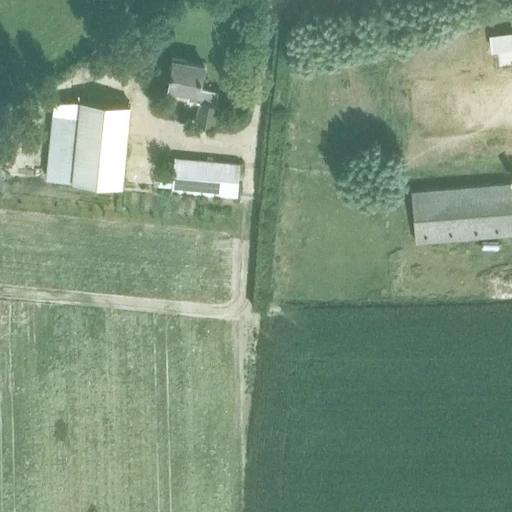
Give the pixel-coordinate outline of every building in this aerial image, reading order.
[(486,46),(511,43),(511,26),(484,30),(486,46)] [(174,59),(168,87),(190,92),(188,100),(202,103),(197,122),(212,125),(216,106),(214,106),(217,93),(198,89),(203,65),(174,59)] [(131,81),(140,77),(133,61),(124,66),(131,81)] [(511,70),(408,79),(412,132),(511,123),(511,70)] [(54,114),(48,177),(72,180),(121,186),(130,106),(81,100),(79,117),(54,114)] [(238,197),(241,163),(175,158),(172,191),(238,197)] [(511,235),(511,184),(408,195),(413,244),(511,235)]
